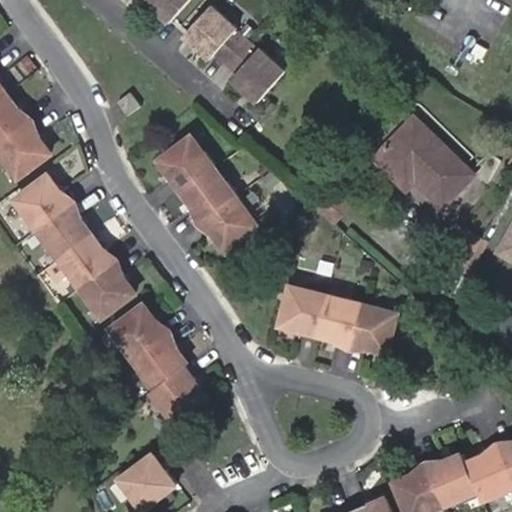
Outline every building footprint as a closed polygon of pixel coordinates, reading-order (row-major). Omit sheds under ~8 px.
[(139,0),(166,24),(187,0),(139,0)] [(211,1),(181,34),(210,59),(215,54),(235,71),(229,78),(255,102),(286,68),(211,1)] [(119,81),(106,91),(115,102),(127,92),(119,81)] [(0,144),(32,120),(21,104),(16,106),(6,93),(0,97),(0,144)] [(425,185),(424,186),(444,207),(475,174),(416,119),(376,160),(393,176),(404,166),(416,181),(420,178),(425,185)] [(42,133),(32,120),(0,144),(0,157),(3,162),(7,160),(17,175),(49,152),(38,137),(42,133)] [(182,191),(214,167),(216,165),(204,149),(202,151),(190,135),(158,158),(170,174),(168,176),(180,192),(182,191)] [(414,196),(424,186),(425,185),(420,178),(416,181),(404,166),(393,176),(414,196)] [(201,221),(237,195),(226,180),(224,181),(214,167),(182,191),(194,207),(191,208),(201,221)] [(34,229),(73,201),(64,189),(60,192),(48,174),(16,197),(29,214),(26,217),(34,229)] [(330,182),(327,186),(355,211),(358,207),(330,182)] [(327,186),(310,205),(338,229),(339,230),(355,211),(327,186)] [(249,211),(237,195),(201,221),(213,237),(215,236),(227,252),(259,228),(248,212),(249,211)] [(59,256),(91,231),(81,217),(83,215),(73,201),(34,229),(45,243),(49,241),(59,256)] [(456,253),(478,263),(490,235),(468,226),(456,253)] [(78,287),(116,258),(106,244),(103,247),(91,231),(59,256),(71,271),(67,273),(78,287)] [(511,234),(502,252),(511,257),(511,234)] [(126,271),(116,258),(78,287),(89,301),(92,299),(104,315),(135,291),(123,275),(126,271)] [(315,332),(326,292),(326,289),(309,285),(309,288),(292,283),(280,321),(298,326),(297,328),(315,333),(315,332)] [(351,343),(363,299),(346,295),(345,297),(326,292),(315,332),(335,336),(334,339),(351,343)] [(380,303),(363,299),(351,343),(369,347),(369,345),(389,350),(399,310),(379,306),(380,303)] [(131,359),(170,330),(160,316),(155,318),(143,303),(113,327),(125,342),(122,346),(131,359)] [(186,366),(188,364),(176,348),(179,344),(170,330),(131,359),(142,374),(147,372),(157,387),(186,366)] [(157,387),(150,392),(158,404),(161,403),(174,420),(204,397),(192,380),(195,378),(186,366),(157,387)] [(511,442),(500,447),(511,476),(511,442)] [(498,497),(511,490),(511,476),(500,447),(483,454),(484,457),(467,465),(479,492),(482,500),(497,494),(498,497)] [(140,509),(177,483),(166,468),(163,470),(153,455),(120,479),(130,492),(128,493),(140,509)] [(428,467),(445,509),(462,502),(460,499),(479,492),(467,465),(463,455),(445,462),(445,460),(428,467)] [(436,511),(445,509),(428,467),(413,473),(414,475),(394,483),(405,511),(436,511)] [(350,509),(350,511),(391,511),(386,498),(367,506),(366,503),(350,509)]
